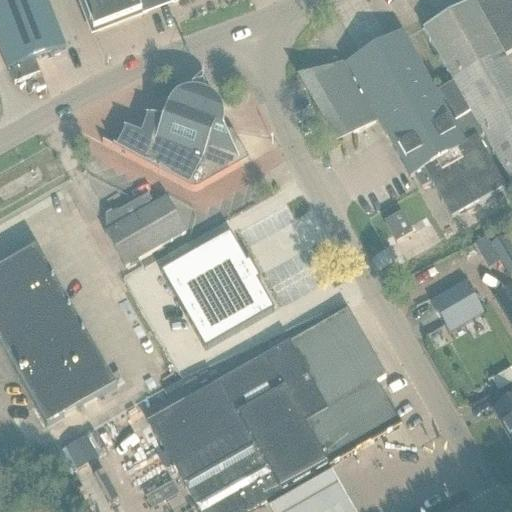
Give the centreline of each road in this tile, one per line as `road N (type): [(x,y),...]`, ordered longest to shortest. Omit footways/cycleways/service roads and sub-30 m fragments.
road 1 (unclassified): [(493,511),(295,155),(239,28)]
road 2 (unclassified): [(0,142),(115,78),(239,28)]
